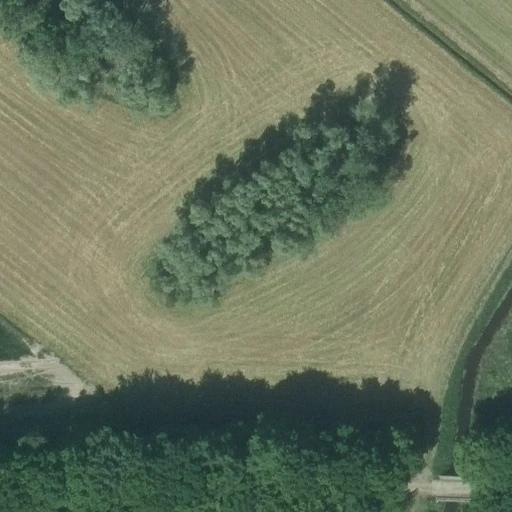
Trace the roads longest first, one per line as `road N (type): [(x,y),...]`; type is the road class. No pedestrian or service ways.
road 1 (track): [(0,502),(141,489),(511,488)]
road 2 (track): [(422,511),(446,357),(511,245)]
